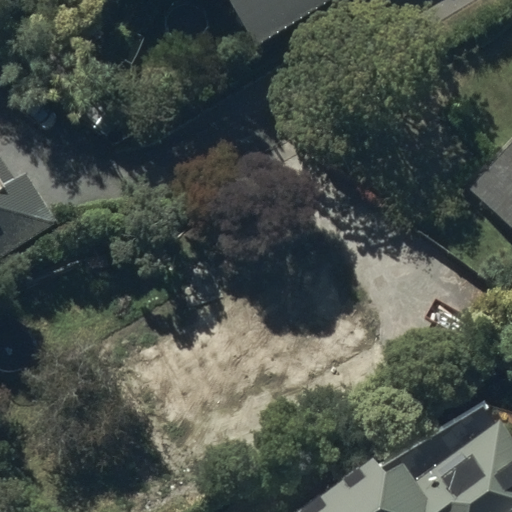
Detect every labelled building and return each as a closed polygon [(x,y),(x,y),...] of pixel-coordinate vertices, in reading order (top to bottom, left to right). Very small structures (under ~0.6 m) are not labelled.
[(215,0),(251,58),(346,0),(215,0)] [(511,141),(470,188),(511,224),(511,141)] [(0,254),(55,221),(24,170),(11,178),(0,160),(0,254)] [(415,373),(318,213),(106,340),(192,483),(246,450),(226,417),(277,386),(287,403),(322,382),(343,417),(415,373)] [(394,446),(297,511),(511,511),(511,436),(499,417),(414,476),(394,446)]
